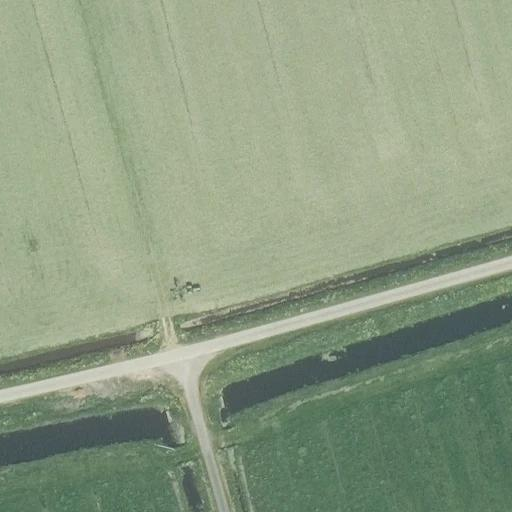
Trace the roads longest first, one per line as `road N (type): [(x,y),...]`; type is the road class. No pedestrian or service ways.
road 1 (unclassified): [(181,356),(511,263)]
road 2 (unclassified): [(181,356),(0,396)]
road 3 (unclassified): [(224,511),(181,356)]
